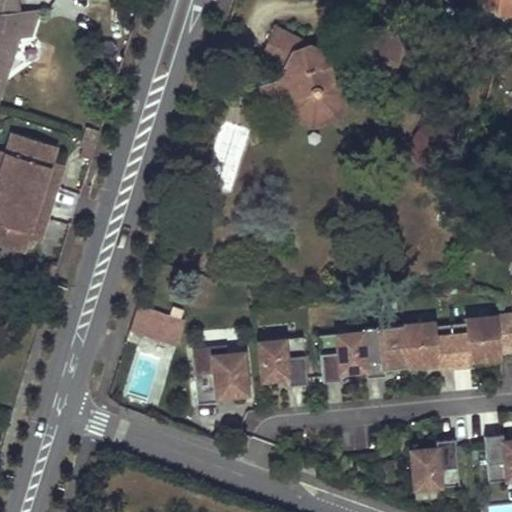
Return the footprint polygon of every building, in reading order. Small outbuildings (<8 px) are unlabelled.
[(0,0),(0,89),(18,34),(0,28),(0,18),(5,0),(0,0)] [(495,15),(496,0),(482,0),(482,9),(495,15)] [(511,15),(511,0),(496,0),(495,15),(511,15)] [(275,81),(282,101),(289,98),(294,111),(315,121),(336,114),(346,93),(343,82),(338,84),(335,74),(358,66),(374,74),(391,68),(399,52),(393,35),(377,27),(360,32),(352,49),(326,56),(307,46),(294,39),(281,62),(283,66),(286,77),(275,81)] [(281,62),(294,39),(274,28),(260,56),(283,66),(281,62)] [(282,101),(275,81),(264,85),(271,104),(282,101)] [(92,135),(82,131),(78,142),(89,145),(92,135)] [(55,148),(12,135),(5,155),(0,171),(0,170),(0,247),(22,254),(28,235),(33,218),(45,222),(55,188),(43,184),(49,167),(55,148)] [(61,171),(49,167),(43,184),(55,188),(61,171)] [(480,220),(482,213),(439,205),(436,219),(477,227),(480,220)] [(45,222),(33,218),(28,235),(40,239),(45,222)] [(139,307),(132,330),(172,343),(180,320),(139,307)] [(500,357),(496,315),(463,318),(465,333),(450,334),(453,366),(469,364),(469,360),(500,357)] [(435,336),(434,321),(402,324),(406,366),(437,363),(437,367),(453,366),(450,334),(435,336)] [(406,366),(402,324),(361,328),(362,331),(365,370),(366,377),(384,375),(384,369),(406,366)] [(365,370),(362,331),(317,336),(321,381),(340,379),(339,372),(365,370)] [(306,383),(301,337),(257,341),(261,380),(287,378),(287,384),(306,383)] [(226,346),(211,347),(212,354),(226,353),(226,346)] [(212,354),(211,347),(191,349),(196,403),(216,401),(216,397),(247,394),(243,351),(226,353),(212,354)] [(511,439),(502,441),(502,434),(483,436),(487,481),(511,478),(511,439)] [(457,484),(453,438),(434,440),(435,447),(409,450),(413,489),(457,484)] [(486,511),(511,511),(511,502),(487,503),(486,511)]
